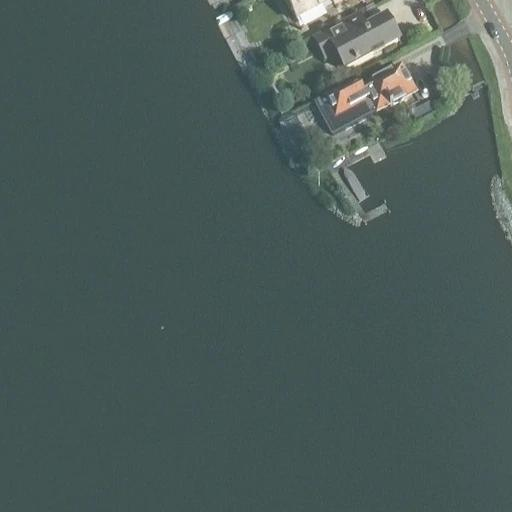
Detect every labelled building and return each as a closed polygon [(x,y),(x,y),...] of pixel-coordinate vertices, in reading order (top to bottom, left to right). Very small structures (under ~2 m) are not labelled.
[(333,8),(348,0),(283,0),(296,24),(332,6),(333,8)] [(367,23),(381,18),(376,6),(363,12),(367,23)] [(343,74),(400,44),(387,19),(366,30),(359,17),(347,23),(312,41),(325,64),(335,58),(343,74)] [(377,111),(378,113),(389,107),(390,109),(408,99),(407,97),(414,94),(401,69),(365,88),(360,80),(323,98),(301,111),(308,119),(328,108),(335,121),(339,119),(345,130),(374,115),(373,113),(377,111)] [(429,105),(422,108),(428,120),(435,117),(429,105)]
